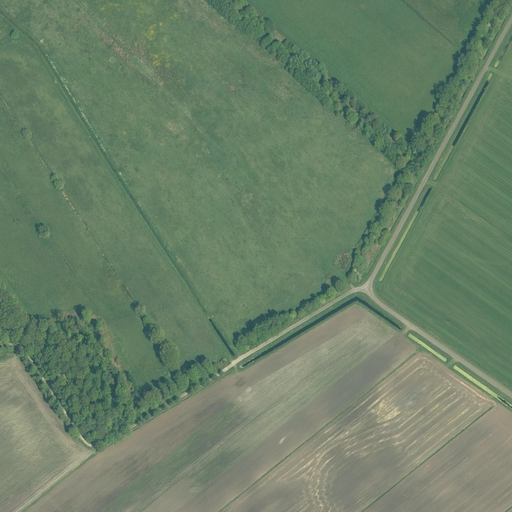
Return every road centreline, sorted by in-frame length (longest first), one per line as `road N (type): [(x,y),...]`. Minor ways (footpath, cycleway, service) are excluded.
road 1 (track): [(0,7),(39,43),(241,359)]
road 2 (unclassified): [(370,287),(511,17)]
road 3 (track): [(0,346),(24,351),(95,446),(232,364)]
road 4 (unclassified): [(511,396),(376,301),(370,287)]
road 5 (unclassified): [(232,364),(370,287)]
